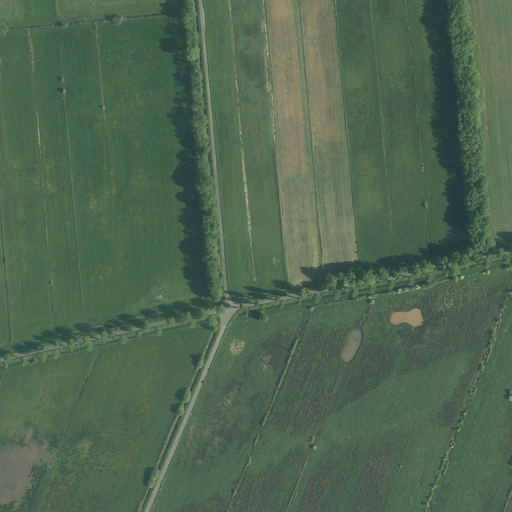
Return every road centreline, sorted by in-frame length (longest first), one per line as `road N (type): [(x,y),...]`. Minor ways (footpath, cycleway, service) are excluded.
road 1 (track): [(226,308),(200,0)]
road 2 (unclassified): [(226,308),(511,249)]
road 3 (unclassified): [(226,308),(0,361)]
road 4 (unclassified): [(146,511),(226,308)]
